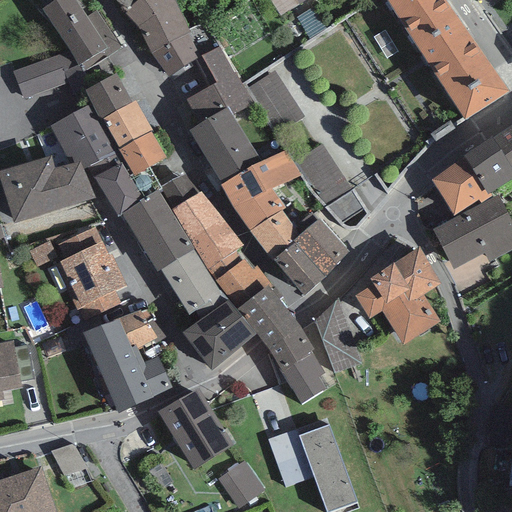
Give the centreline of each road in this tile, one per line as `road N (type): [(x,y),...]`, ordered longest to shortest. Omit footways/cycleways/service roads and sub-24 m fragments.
road 1 (residential): [(396,206),(350,268),(263,349),(119,423),(0,449)]
road 2 (residential): [(396,206),(429,251),(478,389),(466,485),(472,511)]
road 3 (residential): [(511,112),(443,159),(396,206)]
